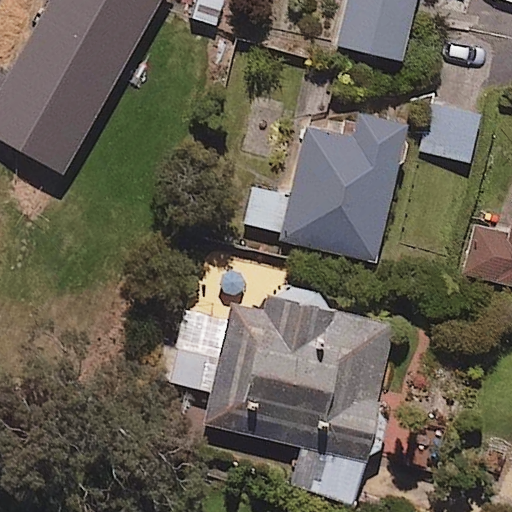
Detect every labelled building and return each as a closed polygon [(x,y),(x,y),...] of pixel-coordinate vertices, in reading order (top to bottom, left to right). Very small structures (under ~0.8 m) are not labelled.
[(166,0),(51,0),(0,88),(0,138),(64,176),(166,0)] [(224,0),(195,0),(194,31),(224,32),(224,0)] [(347,0),(336,50),(402,66),(417,0),(347,0)] [(481,116),(441,107),(430,155),(469,164),(481,116)] [(355,145),(309,133),(291,199),(252,189),(242,226),(282,236),(280,243),(375,267),(410,133),(362,120),(355,145)] [(511,212),(508,228),(472,220),(461,271),(511,282),(511,212)] [(162,352),(155,382),(205,393),(199,420),(299,442),(288,491),(356,506),(396,327),(327,311),(325,307),(321,303),(318,300),(314,297),(310,294),(305,292),(301,291),(296,290),(291,289),(286,289),(281,290),(276,291),(272,292),(267,294),(263,297),(259,313),(232,307),(227,327),(183,317),(175,355),(162,352)]
